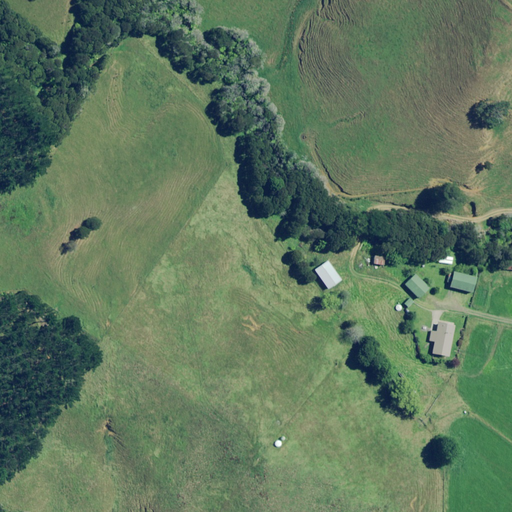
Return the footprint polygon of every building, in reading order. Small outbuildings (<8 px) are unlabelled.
[(470,205),(456,206),(456,216),(470,215),(470,205)] [(452,258),(439,256),(438,263),(451,266),(452,258)] [(384,258),(374,257),(373,265),(383,266),(384,258)] [(340,281),(327,262),(314,271),(327,290),(340,281)] [(475,278),(453,273),(449,288),(471,294),(475,278)] [(428,289),(415,275),(404,285),(418,299),(428,289)] [(413,303),(409,299),(404,305),(408,309),(413,303)] [(454,327),(438,324),(436,333),(431,332),(429,342),(434,343),(432,355),(448,358),(454,327)]
